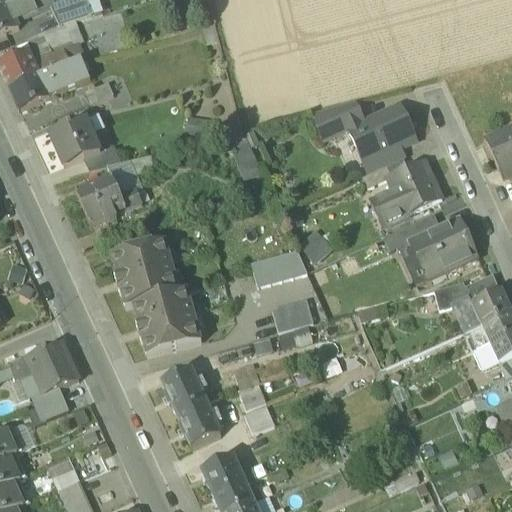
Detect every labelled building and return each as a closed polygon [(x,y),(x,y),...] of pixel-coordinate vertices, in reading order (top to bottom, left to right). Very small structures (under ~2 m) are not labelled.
[(0,0),(0,17),(8,13),(35,0),(0,0)] [(8,13),(15,29),(53,12),(47,0),(35,0),(8,13)] [(72,0),(47,0),(53,12),(54,15),(55,14),(75,5),(72,0)] [(81,0),(83,1),(92,21),(103,18),(97,0),(81,0)] [(55,14),(63,31),(76,27),(92,21),(83,1),(75,5),(55,14)] [(15,29),(8,13),(0,17),(0,43),(18,35),(15,29)] [(27,46),(33,59),(49,52),(54,63),(65,58),(81,51),(85,49),(76,27),(63,31),(27,46)] [(214,28),(201,32),(205,50),(219,46),(214,28)] [(81,51),(65,58),(70,69),(83,64),(86,62),(81,51)] [(31,60),(36,71),(48,66),(54,63),(49,52),(33,59),(31,60)] [(53,77),(70,69),(65,58),(54,63),(48,66),(53,77)] [(0,74),(0,76),(9,96),(41,82),(36,71),(31,60),(0,74)] [(53,77),(41,82),(52,104),(92,85),(83,64),(70,69),(53,77)] [(41,82),(53,77),(48,66),(36,71),(41,82)] [(20,119),(52,104),(41,82),(9,96),(20,119)] [(87,96),(93,109),(114,98),(108,86),(87,96)] [(322,147),(348,135),(366,126),(357,107),(309,119),(322,147)] [(348,135),(364,169),(396,155),(415,146),(400,112),(366,126),(348,135)] [(209,123),(188,120),(185,138),(206,141),(209,123)] [(99,122),(88,126),(95,144),(106,140),(99,122)] [(101,159),(95,144),(88,126),(71,133),(71,131),(60,135),(61,137),(52,141),(66,173),(85,165),(86,166),(101,160),(101,159)] [(511,130),(484,143),(502,183),(511,178),(511,130)] [(233,153),(247,186),(260,180),(246,147),(233,153)] [(86,166),(91,179),(93,178),(108,174),(122,170),(115,153),(101,159),(101,160),(86,166)] [(358,172),(362,183),(386,172),(401,165),(396,155),(364,169),(358,172)] [(132,168),(136,182),(160,176),(156,161),(132,168)] [(401,165),(386,172),(391,183),(406,176),(401,165)] [(387,185),(393,199),(404,222),(442,205),(425,167),(406,176),(391,183),(387,185)] [(112,185),(120,205),(136,199),(140,198),(136,182),(132,168),(122,170),(108,174),(112,185)] [(387,185),(391,183),(386,172),(362,183),(368,194),(387,185)] [(76,200),(89,233),(104,227),(105,231),(116,227),(115,223),(141,212),(136,199),(120,205),(112,185),(76,200)] [(386,230),(404,222),(393,199),(375,207),(386,230)] [(427,239),(440,233),(434,221),(422,227),(427,239)] [(410,249),(427,286),(477,263),(459,224),(440,233),(427,239),(409,247),(410,249)] [(384,244),(390,258),(410,249),(409,247),(427,239),(422,227),(384,244)] [(333,255),(316,236),(298,251),(315,271),(333,255)] [(143,349),(147,364),(201,349),(187,297),(180,299),(166,249),(112,264),(116,278),(114,280),(116,286),(118,286),(120,294),(118,294),(120,300),(122,302),(126,316),(134,313),(137,326),(136,329),(137,334),(139,334),(141,342),(139,343),(141,348),(143,349)] [(251,271),(258,294),(307,280),(297,258),(251,271)] [(28,276),(13,271),(8,287),(23,292),(28,276)] [(469,300),(473,310),(500,297),(492,280),(466,292),(469,300)] [(465,288),(451,292),(454,304),(469,300),(466,292),(465,288)] [(456,311),(454,304),(451,292),(430,298),(435,317),(456,311)] [(473,310),(482,330),(511,317),(501,297),(500,297),(473,310)] [(272,317),(278,340),(308,332),(313,330),(307,307),(272,317)] [(355,319),(360,329),(383,323),(380,312),(355,319)] [(482,330),(491,349),(511,339),(511,319),(511,317),(482,330)] [(308,332),(278,340),(282,355),(312,347),(308,332)] [(511,339),(491,349),(500,369),(511,363),(511,339)] [(255,352),(257,361),(271,357),(269,348),(255,352)] [(486,375),(500,369),(491,349),(477,355),(477,356),(475,359),(482,375),(486,375)] [(43,401),(44,403),(59,397),(79,388),(63,353),(28,367),(33,377),(43,401)] [(511,363),(500,369),(507,385),(511,382),(511,363)] [(10,375),(14,385),(17,384),(33,377),(28,367),(10,375)] [(231,379),(235,388),(248,384),(255,381),(252,371),(231,379)] [(172,411),(177,422),(206,409),(201,398),(207,395),(203,386),(197,389),(191,376),(162,389),(167,401),(166,402),(170,412),(172,411)] [(28,408),(43,401),(33,377),(17,384),(28,408)] [(235,388),(238,397),(251,392),(248,384),(235,388)] [(258,390),(251,392),(238,397),(244,414),(264,407),(258,390)] [(68,419),(59,397),(44,403),(36,406),(46,428),(68,419)] [(209,415),(206,409),(177,422),(182,433),(180,434),(185,444),(186,443),(192,455),(221,442),(217,434),(224,431),(215,412),(209,415)] [(244,423),(253,441),(274,431),(266,413),(244,423)] [(90,429),(84,415),(72,420),(79,434),(90,429)] [(21,433),(7,440),(18,463),(36,454),(26,434),(21,433)] [(0,470),(10,466),(11,466),(18,463),(7,440),(0,442),(0,470)] [(108,473),(101,452),(73,462),(80,483),(108,473)] [(452,456),(439,462),(444,474),(458,467),(452,456)] [(202,477),(214,504),(245,490),(233,463),(202,477)] [(21,489),(11,466),(10,466),(0,470),(0,497),(14,492),(21,489)] [(44,478),(48,490),(74,479),(69,466),(44,478)] [(255,486),(257,492),(272,485),(277,486),(287,482),(283,473),(255,486)] [(78,489),(74,479),(48,490),(53,501),(78,489)] [(404,484),(408,494),(419,489),(415,480),(404,484)] [(408,494),(404,484),(385,493),(389,502),(408,494)] [(355,487),(315,500),(319,511),(359,499),(355,487)] [(88,511),(78,489),(53,501),(58,511),(88,511)] [(247,511),(254,509),(245,490),(214,504),(217,511),(247,511)] [(22,511),(14,492),(0,497),(0,511),(22,511)] [(273,511),(269,502),(254,509),(255,511),(273,511)]
